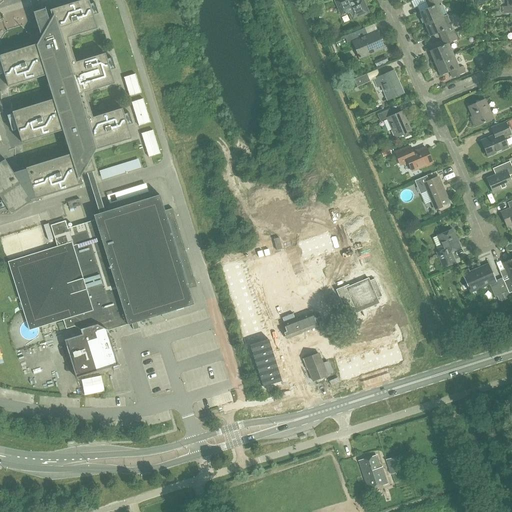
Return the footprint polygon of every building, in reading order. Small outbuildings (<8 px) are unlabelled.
[(0,203),(3,202),(7,208),(31,200),(30,200),(35,198),(35,199),(83,184),(80,174),(84,174),(95,171),(90,156),(93,150),(131,139),(122,108),(93,117),(85,93),(114,84),(105,53),(75,62),(68,38),(97,29),(88,0),(82,0),(50,10),(53,20),(48,28),(46,27),(45,27),(45,28),(44,28),(43,29),(42,29),(42,30),(41,31),(41,32),(41,33),(41,34),(42,35),(42,36),(43,36),(43,37),(39,44),(0,55),(0,60),(8,86),(47,74),(55,99),(12,112),(22,143),(64,129),(72,154),(13,172),(5,160),(0,163),(0,203)] [(102,0),(107,22),(119,19),(114,0),(102,0)] [(348,13),(351,20),(368,13),(362,0),(355,0),(349,3),(348,0),(335,0),(334,1),(340,16),(348,13)] [(419,12),(424,24),(443,16),(442,15),(438,5),(442,3),(440,0),(430,0),(425,2),(428,8),(419,12)] [(503,6),(503,14),(511,13),(511,0),(506,0),(507,6),(503,6)] [(443,16),(424,24),(430,37),(439,33),(441,39),(455,33),(453,26),(452,27),(446,14),(442,15),(443,16)] [(366,26),(369,32),(377,29),(374,23),(366,26)] [(352,42),(359,58),(383,48),(376,31),(367,35),(364,28),(344,37),(347,44),(352,42)] [(458,39),(455,33),(441,39),(444,45),(429,51),(435,64),(453,56),(448,43),(458,39)] [(128,43),(116,47),(123,70),(135,67),(128,43)] [(374,61),(376,67),(388,62),(386,56),(374,61)] [(449,72),(452,78),(465,73),(462,66),(458,68),(453,56),(435,64),(440,76),(449,72)] [(369,73),(372,79),(381,74),(379,69),(369,73)] [(131,93),(142,90),(136,71),(125,74),(131,93)] [(393,71),(373,79),(377,87),(381,86),(387,99),(403,93),(393,71)] [(353,79),(357,87),(370,82),(367,74),(353,79)] [(146,96),(133,98),(138,122),(150,120),(146,96)] [(472,120),(475,127),(492,120),(484,100),(468,107),(474,119),(472,120)] [(387,118),(395,137),(410,131),(402,112),(393,116),(390,109),(377,115),(380,122),(387,118)] [(488,157),(508,149),(504,139),(511,135),(505,121),(490,128),(493,136),(481,141),(488,157)] [(143,131),(151,158),(162,154),(154,127),(143,131)] [(408,162),(412,171),(432,162),(425,147),(412,153),(410,146),(395,153),(400,165),(408,162)] [(141,158),(100,169),(102,176),(143,165),(141,158)] [(488,179),(494,193),(511,185),(511,184),(508,176),(511,174),(511,164),(511,165),(509,161),(492,169),(495,176),(488,179)] [(427,191),(435,210),(450,204),(438,177),(429,181),(426,175),(414,181),(420,194),(427,191)] [(108,196),(110,203),(147,191),(145,185),(108,196)] [(74,326),(81,330),(97,324),(108,331),(131,323),(133,330),(139,328),(137,322),(193,304),(189,289),(196,286),(172,208),(164,211),(159,195),(94,215),(95,220),(67,228),(65,221),(50,225),(57,246),(7,262),(29,330),(63,320),(66,329),(74,326)] [(414,197),(407,200),(409,205),(416,201),(414,197)] [(67,202),(70,209),(81,205),(79,199),(67,202)] [(511,208),(501,213),(507,228),(511,225),(511,208)] [(48,224),(44,225),(48,241),(53,239),(48,224)] [(436,252),(442,268),(456,263),(451,252),(460,249),(452,230),(438,236),(443,249),(436,252)] [(316,244),(320,260),(334,256),(330,241),(316,244)] [(316,244),(302,248),(306,264),(320,260),(316,244)] [(360,267),(368,271),(372,263),(363,259),(360,267)] [(510,278),(503,281),(508,291),(509,294),(511,292),(511,259),(504,263),(510,278)] [(272,264),(249,272),(251,278),(274,270),(272,264)] [(227,271),(230,278),(248,272),(245,265),(227,271)] [(495,297),(508,291),(503,281),(502,278),(496,280),(493,273),(491,274),(487,265),(470,272),(469,269),(461,272),(469,289),(468,290),(470,291),(471,289),(489,282),(490,284),(489,284),(495,297)] [(278,280),(289,277),(286,266),(275,268),(278,280)] [(230,278),(232,285),(250,279),(248,272),(230,278)] [(337,289),(345,310),(355,306),(355,305),(359,303),(361,308),(376,301),(375,299),(383,296),(375,278),(370,281),(369,279),(360,282),(361,283),(351,288),(349,284),(337,289)] [(232,285),(234,292),(252,286),(250,279),(232,285)] [(234,292),(236,299),(254,293),(252,286),(234,292)] [(281,311),(294,312),(296,289),(290,288),(289,302),(282,301),(281,311)] [(236,299),(239,305),(256,300),(254,293),(236,299)] [(239,305),(241,312),(259,307),(256,300),(239,305)] [(241,312),(243,319),(261,313),(259,307),(241,312)] [(243,319),(245,326),(263,320),(261,313),(243,319)] [(283,324),(288,337),(301,333),(301,332),(317,326),(312,313),(296,319),(283,324)] [(245,326),(247,333),(265,327),(263,320),(245,326)] [(96,325),(81,330),(82,334),(64,340),(77,378),(102,369),(118,365),(108,331),(96,325)] [(247,333),(250,340),(268,334),(265,327),(247,333)] [(251,345),(254,352),(272,346),(269,339),(251,345)] [(387,347),(392,363),(406,358),(401,343),(387,347)] [(254,352),(256,359),(274,353),(272,346),(254,352)] [(387,347),(374,352),(379,367),(392,363),(387,347)] [(360,356),(365,372),(379,367),(374,352),(360,356)] [(256,359),(258,366),(276,360),(274,353),(256,359)] [(308,369),(313,381),(334,372),(329,360),(322,363),(318,353),(303,359),(307,369),(308,369)] [(346,361),(351,376),(365,372),(360,356),(346,361)] [(258,366),(260,373),(278,367),(276,360),(258,366)] [(260,373),(263,380),(280,374),(278,367),(260,373)] [(263,380),(265,387),(283,381),(280,374),(263,380)] [(385,460),(390,475),(407,469),(402,454),(385,460)] [(359,461),(368,489),(387,483),(382,467),(380,467),(376,455),(359,461)]
